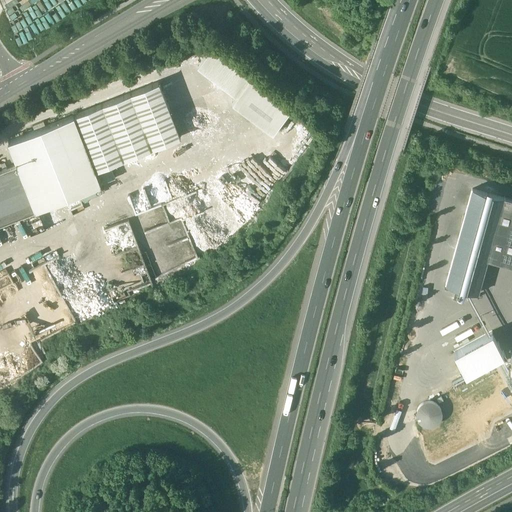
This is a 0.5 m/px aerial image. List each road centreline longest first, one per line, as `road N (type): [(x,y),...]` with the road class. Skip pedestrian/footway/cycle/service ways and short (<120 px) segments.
road 1 (motorway): [(384,71),(365,91),(344,155),(290,253),(233,307),(99,365),(53,396),(18,453),(10,511)]
road 2 (motorway): [(295,511),(393,122),(435,0)]
road 3 (motorway): [(384,71),(267,511)]
road 4 (motorway): [(35,511),(42,474),(63,441),(86,423),(127,410),(182,417),(205,430),(237,470),(247,511)]
road 5 (secondary): [(511,140),(419,111),(345,76),(260,0)]
road 6 (unclassified): [(0,97),(163,0)]
